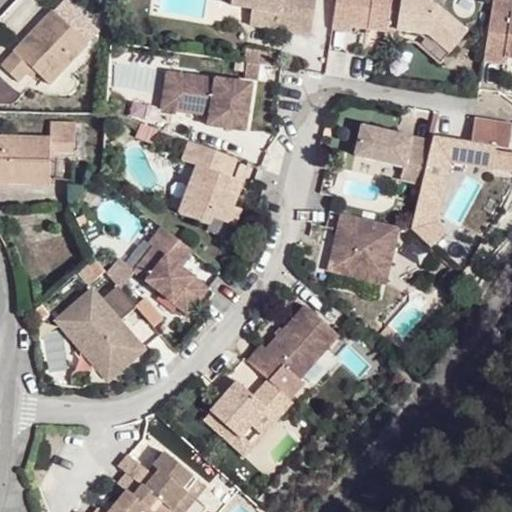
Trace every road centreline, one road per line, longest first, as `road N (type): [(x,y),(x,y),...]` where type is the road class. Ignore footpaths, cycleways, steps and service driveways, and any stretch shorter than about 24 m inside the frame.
road 1 (residential): [(2,400),(119,408),(188,365),(265,284),(282,250),(313,85),(462,102)]
road 2 (residential): [(0,268),(2,400)]
